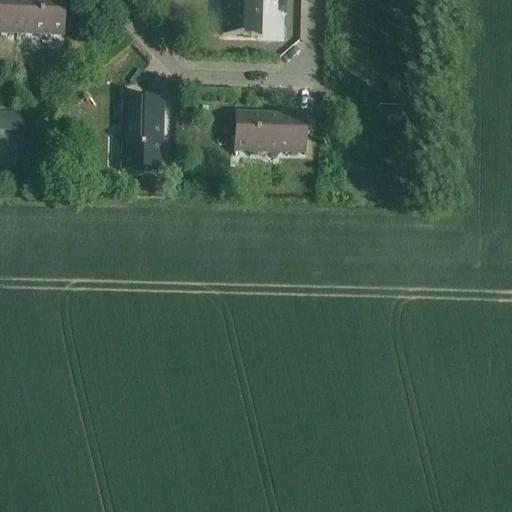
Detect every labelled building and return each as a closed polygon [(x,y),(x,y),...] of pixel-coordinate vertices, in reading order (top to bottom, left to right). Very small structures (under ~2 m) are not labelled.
[(0,0),(0,35),(64,37),(64,0),(29,0),(29,4),(23,4),(23,1),(21,0),(0,0)] [(222,0),(221,38),(242,39),(242,42),(251,42),(251,39),(262,39),(263,0),(222,0)] [(123,102),(122,174),(143,174),(143,177),(151,177),(151,174),(161,174),(162,102),(123,102)] [(236,114),(234,155),(309,157),(309,128),(307,128),(307,117),(236,114)] [(103,177),(88,177),(88,196),(101,197),(101,187),(103,187),(103,177)]
